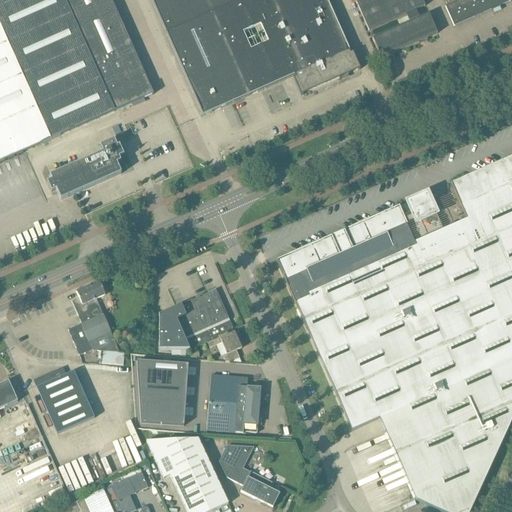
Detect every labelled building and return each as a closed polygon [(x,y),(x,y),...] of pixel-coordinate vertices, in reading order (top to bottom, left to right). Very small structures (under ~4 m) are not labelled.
[(0,0),(0,163),(153,95),(111,0),(0,0)] [(303,95),(303,94),(357,70),(358,71),(360,70),(353,54),(350,55),(349,53),(350,52),(349,51),(326,0),(151,0),(203,117),(294,76),(295,77),(296,79),(294,80),(301,96),(303,95)] [(425,7),(422,0),(355,0),(369,31),(406,15),(410,23),(373,40),(381,59),(418,42),(419,45),(428,41),(427,38),(437,34),(428,15),(419,19),(415,11),(425,7)] [(462,0),(446,7),(454,27),(491,11),(494,10),(493,9),(498,7),(498,8),(500,7),(500,6),(510,2),(509,0),(462,0)] [(117,148),(114,141),(100,147),(103,154),(50,177),(52,182),(48,184),(52,193),(57,191),(61,201),(121,174),(121,173),(126,171),(128,167),(123,157),(124,157),(120,147),(117,148)] [(330,238),(276,262),(277,263),(294,302),(301,319),(302,318),(303,321),(345,416),(352,432),(379,420),(415,501),(434,510),(438,511),(470,511),(511,422),(511,157),(461,180),(451,185),(467,220),(457,225),(453,223),(451,227),(443,231),(427,195),(413,202),(413,201),(399,207),(397,208),(345,231),(330,238)] [(105,295),(100,282),(76,293),(79,299),(72,302),(82,325),(68,331),(79,357),(92,351),(103,352),(119,353),(96,299),(105,295)] [(197,298),(197,299),(158,316),(159,316),(159,351),(191,351),(198,348),(208,343),(213,341),(219,338),(219,337),(231,332),(231,331),(233,330),(216,290),(200,298),(199,297),(197,298)] [(232,334),(231,332),(219,337),(219,338),(213,341),(208,343),(210,349),(215,346),(222,344),(227,355),(223,356),(226,362),(231,363),(240,359),(237,351),(242,349),(235,333),(232,334)] [(124,354),(119,353),(103,352),(102,365),(123,367),(124,354)] [(188,366),(137,362),(141,424),(184,427),(188,366)] [(66,376),(63,368),(34,381),(57,435),(94,419),(74,373),(66,376)] [(211,376),(206,432),(208,432),(241,435),(241,434),(243,434),(243,433),(257,434),(260,390),(247,389),(248,379),(211,376)] [(0,410),(18,402),(9,381),(0,385),(0,410)] [(198,440),(146,443),(164,480),(170,477),(186,511),(212,511),(228,505),(198,440)] [(227,447),(221,459),(234,465),(227,478),(243,487),(240,492),(254,499),(262,503),(273,509),(280,495),(269,490),(272,484),(265,480),(251,473),(243,469),(254,448),(227,447)] [(105,451),(87,457),(89,462),(107,456),(105,451)] [(25,473),(51,464),(49,459),(23,468),(25,473)] [(107,479),(104,470),(100,472),(100,473),(95,474),(97,482),(107,479)] [(129,497),(148,489),(141,474),(110,487),(110,488),(105,490),(110,502),(115,499),(116,502),(120,511),(133,511),(136,511),(129,497)] [(48,511),(90,511),(85,499),(84,499),(72,505),(69,497),(57,503),(58,505),(47,510),(48,511)]
